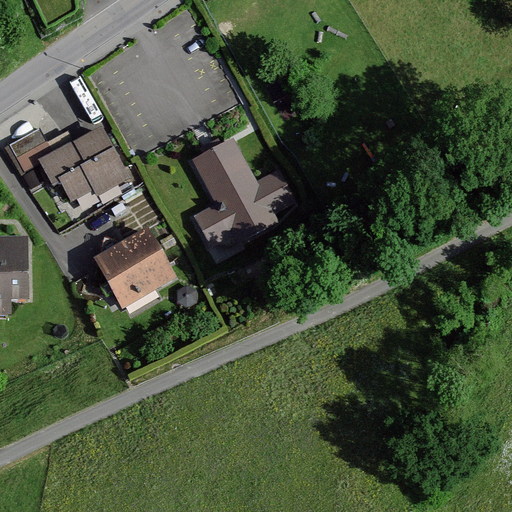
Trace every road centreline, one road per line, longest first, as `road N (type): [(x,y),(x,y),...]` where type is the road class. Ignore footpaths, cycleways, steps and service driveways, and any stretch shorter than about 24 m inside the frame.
road 1 (track): [(511,217),(357,298),(0,461)]
road 2 (tertiary): [(144,0),(0,99)]
